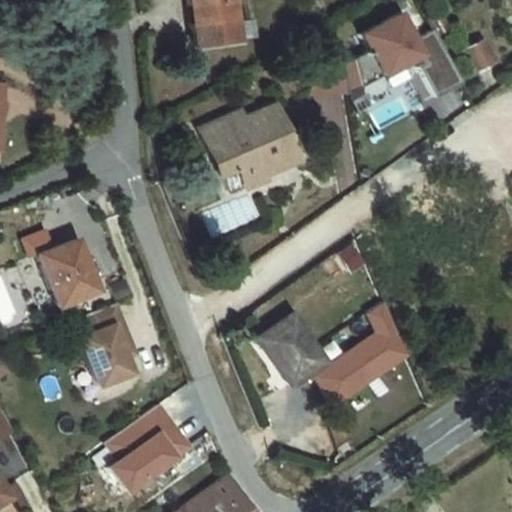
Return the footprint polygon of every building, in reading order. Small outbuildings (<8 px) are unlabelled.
[(243,0),(205,0),(200,1),(209,74),(251,67),(243,0)] [(393,15),(351,37),(374,81),(416,60),(393,15)] [(479,39),(460,49),(472,72),(491,62),(479,39)] [(429,94),(450,83),(435,55),(414,65),(429,94)] [(345,114),(339,92),(354,88),(349,72),(311,83),(323,121),(345,114)] [(213,147),(236,194),(254,186),(258,195),(276,186),(279,192),(300,182),(287,157),(301,151),(286,121),(255,136),(257,141),(250,145),(243,133),(213,147)] [(251,129),(243,133),(250,145),(257,141),(255,136),(251,129)] [(314,176),(301,151),(287,157),(300,182),(314,176)] [(243,209),(261,201),(258,195),(254,186),(236,194),(243,209)] [(276,186),(258,195),(261,201),(264,208),(282,200),(279,192),(276,186)] [(79,240),(41,256),(61,306),(98,291),(79,240)] [(368,313),(379,334),(313,381),(332,407),(406,356),(383,306),(368,313)] [(119,308),(80,323),(86,340),(77,343),(95,392),(129,379),(123,364),(117,347),(132,342),(119,308)] [(295,316),(260,341),(291,386),(327,362),(295,316)] [(138,358),(132,342),(117,347),(123,364),(138,358)] [(182,459),(179,454),(189,447),(159,406),(106,443),(120,463),(112,469),(131,495),(182,459)] [(251,511),(228,479),(226,475),(173,511),(251,511)]
